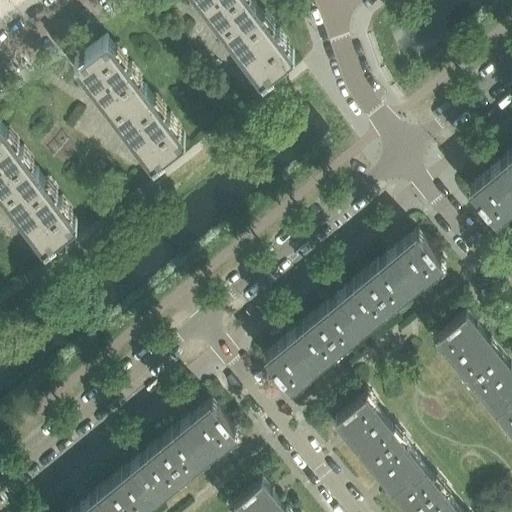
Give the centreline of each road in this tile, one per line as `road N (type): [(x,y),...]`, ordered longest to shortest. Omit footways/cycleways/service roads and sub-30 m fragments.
road 1 (residential): [(402,152),(201,320)]
road 2 (residential): [(201,320),(0,483)]
road 3 (residential): [(201,320),(356,511)]
road 4 (residential): [(511,287),(402,152)]
road 5 (residential): [(402,152),(361,91),(334,17)]
road 6 (residential): [(511,61),(402,152)]
